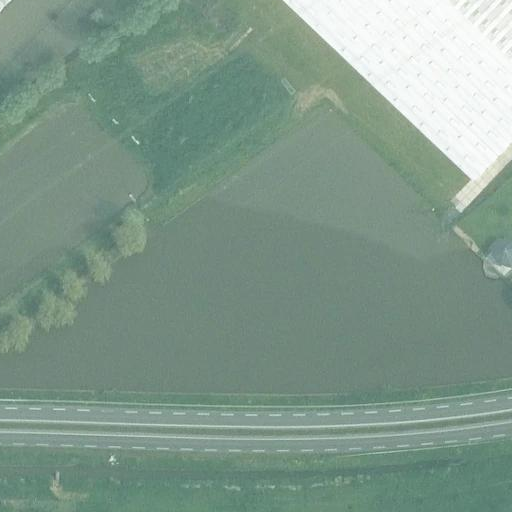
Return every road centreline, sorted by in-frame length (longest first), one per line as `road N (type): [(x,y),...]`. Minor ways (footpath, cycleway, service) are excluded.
road 1 (primary): [(0,438),(336,444),(511,428)]
road 2 (primary): [(511,404),(335,420),(0,414)]
